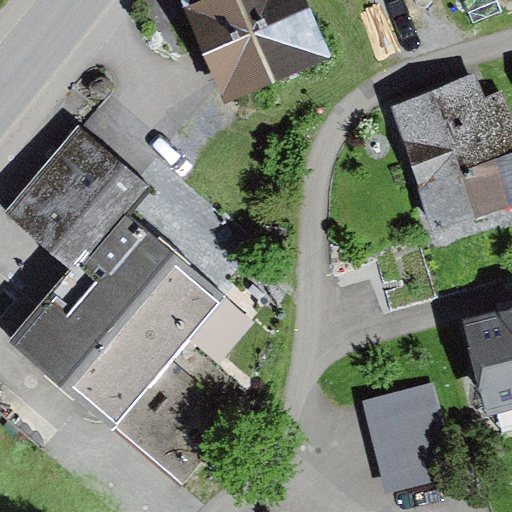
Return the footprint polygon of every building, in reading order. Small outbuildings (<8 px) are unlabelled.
[(303,0),(185,0),(225,106),(329,68),(303,0)] [(474,74),(391,106),(419,181),(511,150),(511,113),(503,92),(485,99),(474,74)] [(154,202),(77,141),(10,225),(80,280),(22,353),(120,431),(225,300),(133,227),(154,202)] [(511,150),(419,181),(433,233),(511,206),(511,150)] [(511,321),(465,332),(486,427),(511,421),(511,321)] [(434,384),(366,402),(389,492),(457,474),(434,384)] [(163,446),(190,469),(217,438),(190,415),(163,446)]
